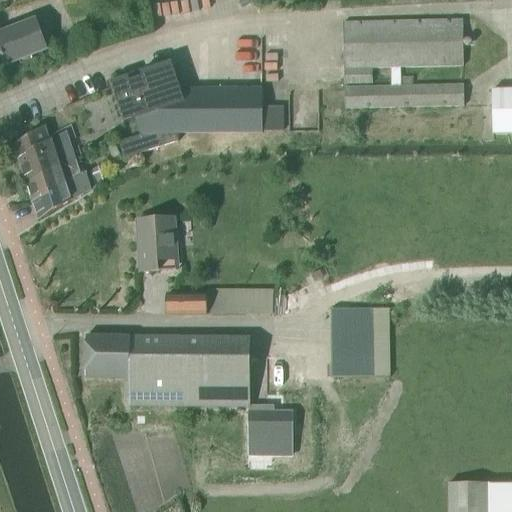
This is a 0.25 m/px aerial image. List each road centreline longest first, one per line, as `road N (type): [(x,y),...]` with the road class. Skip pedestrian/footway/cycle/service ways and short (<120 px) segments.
road 1 (tertiary): [(0,288),(73,511)]
road 2 (track): [(298,319),(331,299),(410,276),(511,274)]
